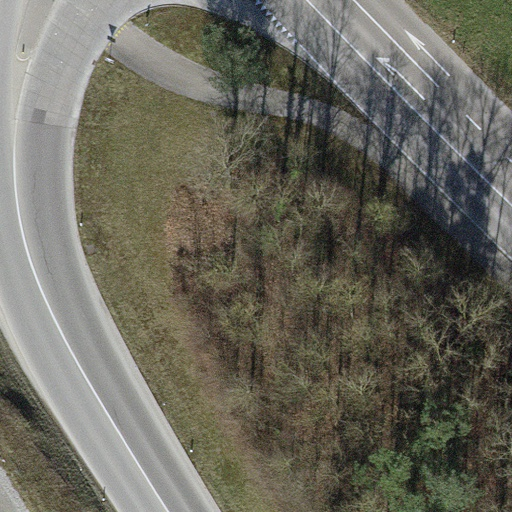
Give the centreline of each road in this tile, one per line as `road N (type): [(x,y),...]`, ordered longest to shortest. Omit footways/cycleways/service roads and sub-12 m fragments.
road 1 (secondary): [(45,0),(22,64),(18,219),(113,417),(174,511)]
road 2 (primary): [(333,0),(511,177)]
